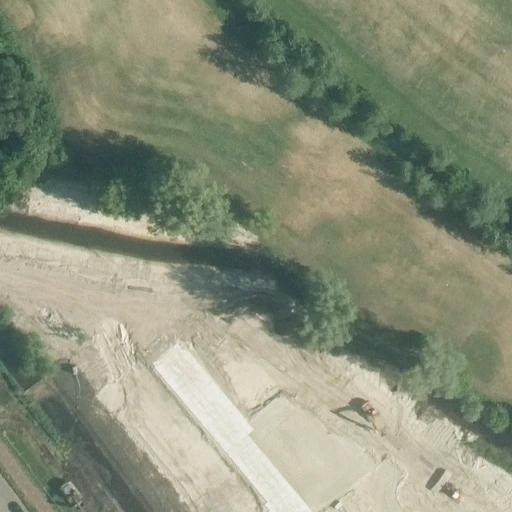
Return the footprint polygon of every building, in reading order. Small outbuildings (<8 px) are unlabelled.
[(252,291),(191,325),(240,412),(300,379),(252,291)] [(135,356),(96,388),(197,511),(234,511),(242,506),(252,499),(135,356)] [(358,359),(317,415),(397,474),(438,419),(358,359)] [(511,511),(511,472),(481,449),(434,511),(511,511)] [(351,511),(315,473),(276,511),(351,511)]
